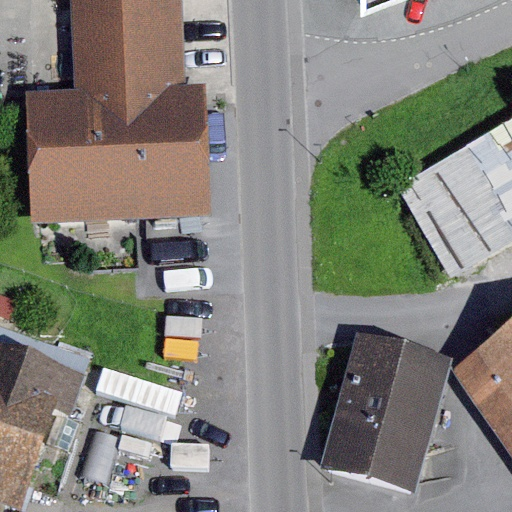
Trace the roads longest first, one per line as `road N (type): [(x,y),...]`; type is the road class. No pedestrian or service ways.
road 1 (tertiary): [(281,133),(287,511)]
road 2 (residential): [(281,133),(511,25)]
road 3 (tertiary): [(277,0),(281,133)]
